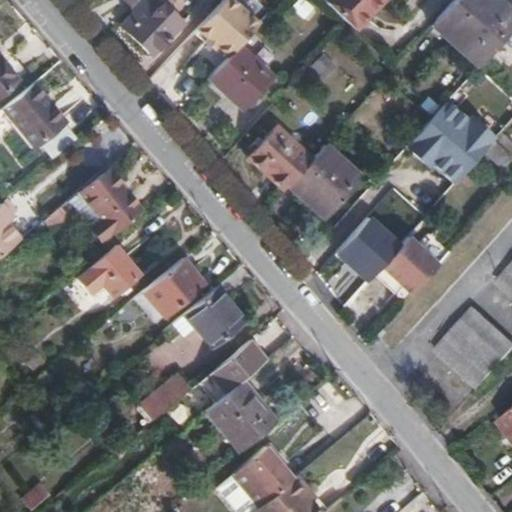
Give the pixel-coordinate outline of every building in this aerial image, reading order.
[(121,0),(130,9),(138,0),(121,0)] [(139,0),(138,0),(130,9),(133,12),(130,16),(134,20),(126,29),(153,55),(182,23),(174,15),(183,7),(175,0),(171,0),(166,6),(158,0),(154,0),(147,7),(139,0)] [(228,0),(223,0),(197,29),(208,39),(205,42),(214,51),(217,48),(228,58),(238,47),(257,27),(228,0)] [(306,0),(297,0),(291,7),(304,18),(314,6),(306,0)] [(327,0),(327,1),(348,21),(358,29),(383,0),(327,0)] [(479,67),(511,28),(511,12),(498,0),(454,0),(431,25),(479,67)] [(214,51),(205,42),(202,45),(211,54),(214,51)] [(228,58),(210,77),(241,108),(270,77),(238,47),(228,58)] [(0,58),(0,92),(17,79),(0,58)] [(33,84),(3,109),(48,164),(77,140),(33,84)] [(76,117),(94,109),(84,85),(66,93),(76,117)] [(452,183),(493,141),(449,100),(409,143),(452,183)] [(248,158),(283,192),(288,187),(312,160),(276,128),(248,158)] [(493,142),(483,153),(501,169),(510,158),(493,142)] [(312,160),(288,187),(303,200),(307,196),(328,215),(362,178),(325,146),(312,160)] [(100,220),(90,228),(100,240),(138,209),(108,170),(90,185),(80,194),(100,220)] [(77,191),(68,199),(76,212),(90,228),(100,220),(80,194),(77,191)] [(7,198),(1,203),(11,217),(18,212),(7,198)] [(324,244),(364,282),(404,241),(364,202),(324,244)] [(1,203),(0,203),(0,254),(20,238),(6,221),(11,217),(1,203)] [(58,207),(42,220),(50,231),(66,218),(58,207)] [(406,238),(379,268),(403,289),(429,259),(406,238)] [(115,244),(87,266),(112,297),(139,274),(115,244)] [(182,258),(141,291),(162,318),(204,284),(182,258)] [(511,264),(495,283),(511,297),(511,264)] [(214,288),(183,313),(211,346),(242,321),(214,288)] [(511,350),(511,344),(471,309),(435,350),(478,388),(511,350)] [(247,340),(217,365),(197,382),(214,402),(234,385),(240,381),(264,360),(247,340)] [(141,404),(153,419),(188,389),(177,375),(141,404)] [(203,411),(238,451),(275,422),(240,381),(234,385),(214,402),(203,411)] [(328,384),(301,406),(320,429),(347,408),(328,384)] [(260,506),(294,477),(267,446),(232,474),(260,506)] [(311,493),(297,475),(294,477),(260,506),(252,511),(321,511),(308,496),(311,493)] [(29,511),(49,495),(38,483),(18,499),(29,511)]
